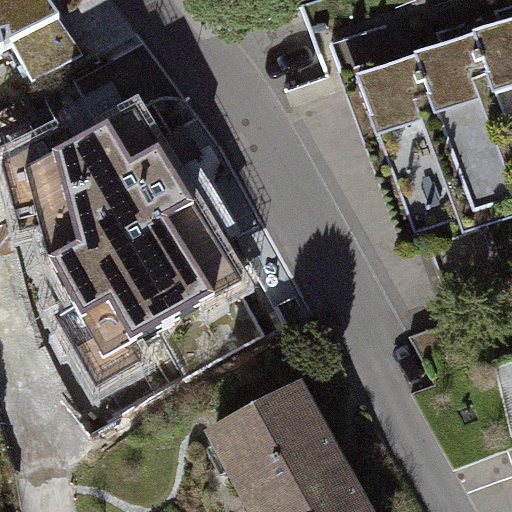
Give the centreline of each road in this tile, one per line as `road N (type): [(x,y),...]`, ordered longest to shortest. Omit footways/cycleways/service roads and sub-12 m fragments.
road 1 (residential): [(144,0),(388,389),(448,511)]
road 2 (residential): [(0,234),(59,511)]
